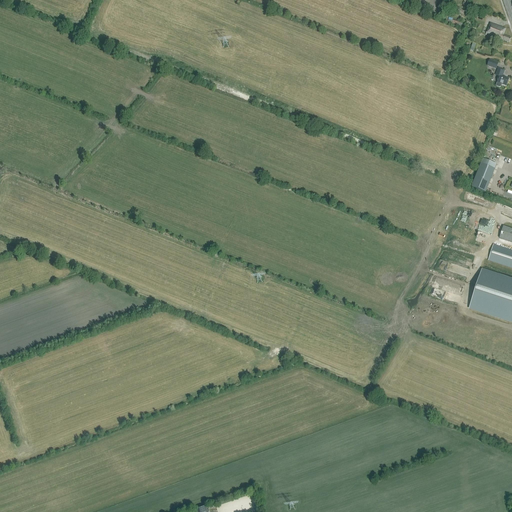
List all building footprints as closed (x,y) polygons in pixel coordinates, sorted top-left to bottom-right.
[(449,18),(448,24),(461,28),(463,23),(449,18)] [(511,38),(503,35),(506,29),(490,24),(486,35),(499,39),(499,40),(503,42),(503,41),(509,43),(511,38)] [(496,69),(498,63),(489,60),(487,66),(496,69)] [(507,86),(509,79),(503,77),(504,76),(503,76),(505,70),(498,68),(496,75),(500,76),(496,86),(497,87),(500,88),(501,87),(502,85),(507,86)] [(481,164),(472,187),(486,193),(495,169),(481,164)] [(494,220),(493,219),(492,219),(491,218),(490,217),(489,217),(488,217),(486,217),(485,218),(484,218),(483,219),(482,220),(481,221),(481,222),(480,223),(480,224),(480,226),(480,227),(481,228),(481,229),(482,230),(483,231),(484,232),(485,232),(486,233),(488,233),(489,233),(490,232),(491,232),(492,231),(493,230),(494,229),(495,228),(495,227),(495,226),(495,225),(495,224),(495,222),(494,220)] [(511,229),(503,227),(499,239),(511,242),(511,229)] [(511,250),(493,245),(488,260),(511,267),(511,250)] [(511,280),(482,271),(470,308),(511,321),(511,280)] [(443,286),(444,279),(435,278),(434,285),(443,286)] [(433,285),(430,294),(459,303),(462,293),(457,291),(458,287),(457,287),(458,286),(454,285),(452,291),(433,285)]
